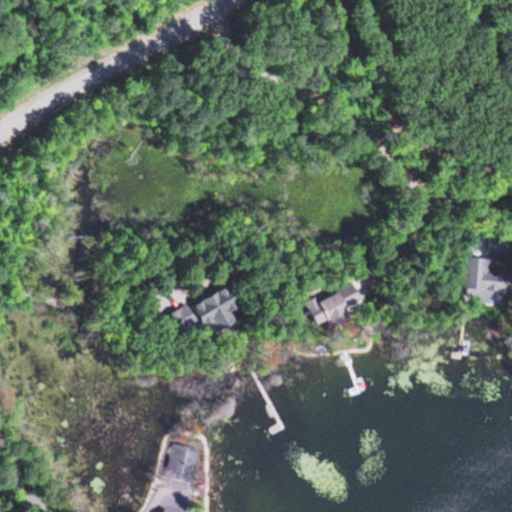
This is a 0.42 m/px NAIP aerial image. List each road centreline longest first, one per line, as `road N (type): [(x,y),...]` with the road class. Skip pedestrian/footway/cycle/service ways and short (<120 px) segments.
road 1 (residential): [(0,133),(232,0)]
road 2 (residential): [(339,0),(356,71),(388,119),(431,150),(511,171)]
